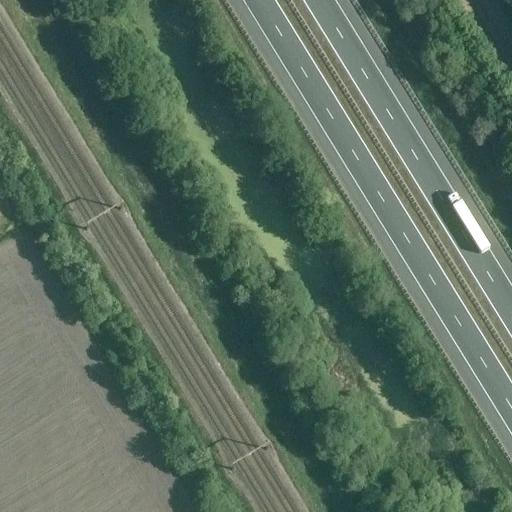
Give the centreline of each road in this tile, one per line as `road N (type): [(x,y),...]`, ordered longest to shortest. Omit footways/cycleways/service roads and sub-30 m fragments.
road 1 (track): [(351,511),(225,282),(47,0)]
road 2 (motorway): [(258,0),(511,409)]
road 3 (motorway): [(511,312),(316,0)]
